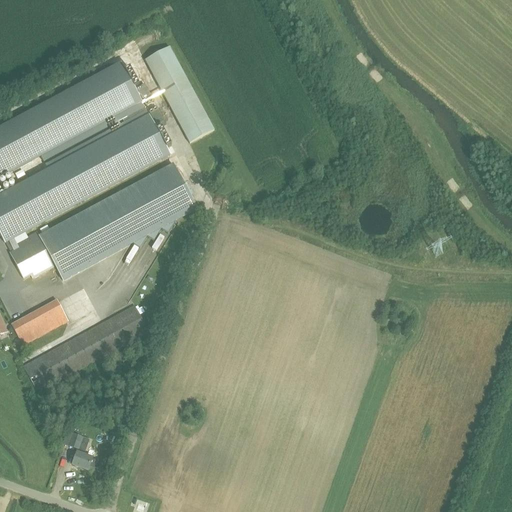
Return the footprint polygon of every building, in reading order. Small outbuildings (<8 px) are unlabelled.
[(189,144),(214,131),(170,47),(145,60),(189,144)] [(0,181),(42,159),(44,163),(117,124),(118,126),(45,165),(48,170),(0,195),(0,232),(6,244),(15,239),(169,156),(157,133),(151,123),(139,100),(132,87),(119,63),(0,127),(0,181)] [(143,102),(151,97),(145,85),(140,88),(141,90),(138,91),(143,102)] [(157,108),(149,112),(157,129),(165,125),(157,108)] [(173,165),(39,236),(56,268),(62,281),(197,209),(173,165)] [(39,236),(38,233),(9,248),(25,280),(32,276),(33,280),(56,268),(39,236)] [(11,326),(22,347),(51,332),(50,330),(68,320),(57,300),(40,310),(39,309),(30,313),(31,315),(11,326)] [(37,393),(46,389),(47,389),(149,333),(135,306),(32,362),(32,363),(24,368),(37,393)] [(84,456),(90,440),(73,434),(68,447),(79,451),(78,454),(84,456)] [(78,469),(78,468),(88,471),(93,459),(77,453),(72,466),(75,466),(74,468),(78,469)]
